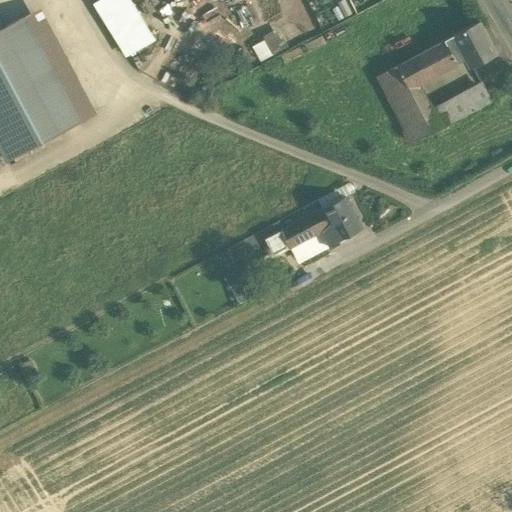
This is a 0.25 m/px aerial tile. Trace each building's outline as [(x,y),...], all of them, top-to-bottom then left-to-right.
[(133,0),(97,0),(94,2),(127,57),(157,39),(133,0)] [(41,7),(23,17),(79,123),(98,113),(41,7)] [(23,17),(0,29),(0,144),(8,160),(79,123),(23,17)] [(445,40),(459,63),(466,60),(470,69),(500,53),(481,21),(445,40)] [(253,43),(262,60),(289,47),(280,30),(253,43)] [(445,40),(397,65),(409,88),(422,85),(460,65),(459,63),(445,40)] [(409,88),(397,65),(373,78),(409,144),(444,127),(434,107),(422,85),(409,88)] [(506,69),(489,78),(492,84),(498,81),(499,82),(510,76),(506,69)] [(492,84),(489,78),(434,107),(444,127),(445,128),(506,95),(499,82),(498,81),(492,84)] [(283,229),(266,238),(273,252),(275,256),(301,242),(322,232),(330,248),(342,242),(341,240),(364,227),(348,195),(283,229)] [(263,257),(273,252),(266,238),(283,229),(279,221),(262,229),(263,232),(220,255),(229,272),(237,268),(239,271),(263,258),(263,257)] [(322,232),(301,242),(310,258),(330,248),(322,232)]
